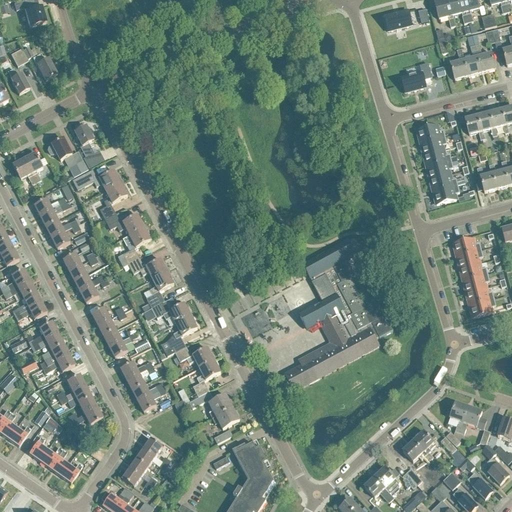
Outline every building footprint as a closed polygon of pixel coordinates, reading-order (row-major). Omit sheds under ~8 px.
[(36,12),(32,1),(32,0),(24,0),(16,2),(17,6),(13,7),(16,14),(23,12),(29,31),(46,26),(41,11),(36,12)] [(464,27),(469,26),(461,0),(457,0),(448,2),(453,19),(463,16),(464,20),(462,20),(464,27)] [(461,0),(469,26),(473,25),(471,18),(470,18),(469,15),(479,12),(476,0),(461,0)] [(503,17),(507,16),(502,0),(488,0),(491,9),(501,6),(502,10),(501,10),(503,17)] [(508,5),(511,3),(511,0),(502,0),(507,16),(511,15),(510,7),(509,8),(508,5)] [(455,30),(453,19),(448,2),(435,6),(439,23),(449,20),(450,23),(449,24),(451,31),(455,30)] [(421,26),(429,24),(426,12),(418,14),(421,26)] [(407,13),(383,19),(386,34),(411,28),(407,13)] [(488,19),(491,31),(497,29),(494,17),(488,19)] [(485,32),(491,31),(488,19),(482,20),(485,32)] [(439,46),(446,44),(442,32),(436,34),(439,46)] [(492,34),(495,46),(501,44),(498,33),(492,34)] [(489,47),(495,46),(492,34),(486,36),(489,47)] [(475,49),(482,76),(495,73),(491,56),(483,58),(480,48),(479,48),(477,38),(472,39),(475,49)] [(507,70),(511,68),(511,39),(509,40),(511,51),(502,53),(507,70)] [(446,44),(439,46),(442,57),(449,56),(446,44)] [(468,80),(482,76),(475,49),(470,50),(474,61),(465,63),(464,63),(468,80)] [(27,63),(33,59),(28,50),(22,53),(27,63)] [(17,70),(28,64),(21,52),(11,58),(17,70)] [(464,63),(465,63),(462,52),(457,54),(460,64),(450,67),(455,83),(468,80),(464,63)] [(42,64),(39,58),(32,62),(36,68),(45,84),(56,78),(48,61),(42,64)] [(421,75),(401,81),(405,97),(414,94),(418,93),(426,91),(424,83),(432,81),(428,67),(420,69),(421,75)] [(437,80),(446,78),(444,70),(435,72),(437,80)] [(18,98),(29,92),(21,77),(17,79),(13,73),(7,76),(11,82),(10,83),(18,98)] [(506,129),(508,128),(511,127),(511,109),(501,113),(506,129)] [(510,136),(508,128),(506,129),(501,113),(490,116),(494,132),(496,132),(503,130),(505,138),(510,136)] [(498,140),(496,132),(494,132),(490,116),(477,119),(482,135),(483,135),(491,133),(493,141),(498,140)] [(485,143),(483,135),(482,135),(477,119),(465,122),(469,138),(479,136),(481,144),(485,143)] [(418,134),(420,143),(422,143),(423,146),(445,140),(443,134),(439,135),(437,129),(418,134)] [(94,156),(89,147),(94,144),(87,130),(75,136),(82,150),(81,151),(86,160),(90,158),(94,156)] [(422,150),(424,159),(444,154),(442,149),(447,147),(445,140),(423,146),(424,150),(422,150)] [(77,167),(64,142),(52,148),(53,149),(49,151),(48,154),(50,157),(53,158),(57,156),(61,164),(65,162),(73,179),(66,182),(67,185),(74,181),(74,180),(89,173),(84,163),(77,167)] [(90,158),(86,160),(84,162),(85,164),(89,171),(101,165),(105,163),(100,153),(94,156),(90,158)] [(426,168),(428,167),(429,171),(452,165),(450,158),(445,159),(444,154),(424,159),(426,168)] [(25,162),(37,186),(41,184),(37,175),(44,171),(36,157),(25,162)] [(33,188),(37,186),(25,162),(13,169),(21,183),(28,179),(33,188)] [(511,170),(508,172),(506,164),(501,165),(504,173),(505,173),(509,189),(511,188),(511,170)] [(453,172),(452,165),(429,171),(430,174),(428,175),(430,183),(450,178),(449,173),(453,172)] [(505,173),(504,173),(496,175),(494,167),(489,169),(491,176),(492,176),(497,193),(509,189),(505,173)] [(492,176),(491,176),(484,178),(481,171),(477,172),(479,180),(480,180),(484,196),(497,193),(492,176)] [(107,195),(123,186),(119,179),(117,179),(115,174),(98,183),(93,173),(73,184),(78,194),(95,185),(97,190),(103,187),(107,195)] [(451,184),(450,178),(430,183),(433,192),(434,192),(435,195),(458,189),(456,182),(451,184)] [(106,223),(116,218),(111,208),(128,199),(125,194),(126,193),(123,186),(107,195),(111,202),(105,205),(108,210),(101,213),(106,223)] [(456,203),(455,197),(460,196),(458,189),(435,195),(436,199),(434,199),(437,208),(456,203)] [(70,193),(64,196),(67,203),(73,200),(70,193)] [(53,213),(67,206),(65,201),(58,204),(51,208),(48,202),(35,209),(41,220),(53,213)] [(67,206),(53,213),(41,220),(46,231),(59,224),(56,218),(64,214),(72,210),(70,205),(69,206),(67,206)] [(130,238),(146,230),(142,223),(140,223),(138,218),(121,227),(116,218),(106,223),(111,233),(118,229),(120,234),(126,231),(130,238)] [(52,242),(65,235),(59,224),(46,231),(52,242)] [(79,228),(72,232),(74,237),(81,233),(79,228)] [(505,247),(511,245),(511,229),(501,232),(505,247)] [(129,268),(139,263),(134,253),(151,244),(148,239),(150,238),(146,230),(130,238),(134,246),(128,249),(131,254),(124,257),(118,260),(123,271),(129,268)] [(58,253),(71,246),(65,235),(52,242),(58,253)] [(78,248),(91,241),(87,235),(75,242),(78,248)] [(0,259),(13,253),(7,242),(0,245),(0,259)] [(456,256),(458,256),(459,259),(481,254),(480,247),(475,248),(473,242),(454,247),(456,256)] [(346,244),(302,267),(322,306),(299,318),(304,327),(305,326),(309,333),(321,326),(332,347),(300,364),(302,369),(285,378),(294,395),(379,350),(375,342),(379,340),(379,341),(393,334),(384,318),(377,322),(370,308),(366,310),(350,281),(355,278),(346,263),(354,259),(346,244)] [(13,253),(0,259),(0,264),(2,264),(6,271),(19,264),(13,253)] [(481,254),(459,259),(460,263),(458,263),(460,272),(480,267),(478,262),(483,260),(483,259),(481,254)] [(90,264),(96,260),(94,255),(87,259),(90,264)] [(69,275),(82,268),(76,257),(63,264),(69,275)] [(96,260),(90,264),(92,268),(99,265),(96,260)] [(153,283),(169,275),(165,268),(164,268),(161,263),(144,272),(139,263),(129,268),(135,278),(141,274),(143,279),(149,276),(153,283)] [(460,272),(462,281),(464,280),(465,284),(488,278),(486,271),(481,272),(480,267),(460,272)] [(75,286),(88,279),(82,268),(69,275),(75,286)] [(10,294),(16,291),(29,284),(23,273),(10,280),(13,285),(0,292),(3,297),(10,294)] [(153,312),(162,306),(157,297),(174,288),(172,283),(173,282),(169,275),(153,283),(157,291),(151,294),(154,299),(148,302),(150,306),(153,312)] [(101,286),(108,282),(105,277),(91,284),(88,279),(75,286),(81,297),(94,290),(101,286)] [(465,284),(466,287),(464,288),(467,296),(486,291),(485,286),(489,285),(488,278),(465,284)] [(22,302),(35,295),(29,284),(16,291),(22,302)] [(94,290),(81,297),(87,308),(99,301),(94,290)] [(486,291),(467,296),(469,305),(471,305),(471,308),(472,308),(494,302),(492,296),(488,297),(486,291)] [(28,313),(40,306),(35,295),(22,302),(28,313)] [(493,316),(491,310),(496,309),(494,302),(472,308),(471,308),(472,312),(471,312),(473,321),(493,316)] [(40,306),(28,313),(30,317),(34,323),(46,317),(40,306)] [(150,306),(142,310),(145,316),(153,312),(150,306)] [(176,328),(192,319),(188,312),(187,312),(184,307),(167,316),(162,306),(153,312),(158,322),(164,318),(166,323),(172,321),(176,328)] [(118,319),(124,315),(122,310),(115,314),(118,319)] [(21,316),(22,316),(19,311),(12,314),(15,319),(21,316)] [(98,329),(111,322),(105,312),(92,318),(98,329)] [(124,315),(118,319),(120,324),(127,320),(124,315)] [(15,319),(14,320),(17,324),(23,321),(21,316),(15,319)] [(168,360),(175,356),(185,350),(180,341),(198,332),(195,327),(196,326),(192,319),(176,328),(180,335),(174,338),(167,345),(170,351),(164,354),(168,360)] [(104,340),(116,333),(111,322),(98,329),(104,340)] [(44,343),(57,336),(51,325),(38,332),(41,338),(28,345),(30,350),(37,347),(44,343)] [(130,340),(137,337),(134,332),(127,335),(130,340)] [(110,351),(122,344),(116,333),(104,340),(110,351)] [(50,354),(62,347),(57,336),(44,343),(50,354)] [(137,337),(130,340),(122,344),(110,351),(115,362),(128,355),(125,349),(132,345),(139,341),(137,337)] [(13,357),(27,350),(23,342),(9,349),(13,357)] [(137,356),(150,350),(146,342),(133,349),(137,356)] [(37,347),(30,350),(33,355),(40,351),(37,347)] [(62,347),(50,354),(52,359),(44,364),(44,365),(39,367),(42,372),(55,365),(68,358),(62,347)] [(199,372),(215,363),(211,356),(210,356),(208,351),(190,360),(185,350),(175,356),(181,366),(187,362),(189,367),(195,365),(199,372)] [(55,365),(42,372),(45,377),(58,371),(61,376),(74,369),(68,358),(55,365)] [(33,363),(19,370),(23,377),(37,370),(33,363)] [(199,400),(209,395),(204,385),(221,376),(218,371),(219,370),(215,363),(199,372),(203,379),(197,382),(200,387),(194,390),(199,400)] [(147,373),(154,369),(152,364),(144,368),(137,372),(134,366),(121,373),(127,384),(139,377),(147,373)] [(154,369),(147,373),(149,377),(156,374),(154,369)] [(17,384),(21,380),(14,373),(0,388),(0,390),(6,397),(18,385),(17,384)] [(133,394),(145,388),(139,377),(127,384),(133,394)] [(72,396),(85,389),(79,378),(66,385),(72,396)] [(138,405),(165,391),(162,386),(155,390),(156,391),(148,394),(145,388),(133,394),(138,405)] [(77,407),(90,400),(85,389),(72,396),(65,399),(59,403),(61,407),(74,401),(77,407)] [(165,391),(138,405),(144,416),(157,410),(153,403),(168,396),(165,391)] [(59,403),(65,399),(62,394),(56,398),(59,403)] [(209,395),(199,400),(190,405),(193,412),(212,402),(209,395)] [(213,422),(233,411),(226,398),(209,407),(213,414),(209,416),(213,422)] [(83,418),(96,411),(90,400),(77,407),(83,418)] [(163,413),(173,407),(170,401),(160,407),(163,413)] [(459,437),(468,410),(456,405),(448,427),(456,430),(455,435),(459,437)] [(468,410),(459,437),(463,438),(466,431),(465,431),(466,427),(481,433),(483,431),(486,423),(479,421),(482,414),(468,410)] [(83,418),(77,421),(70,425),(73,429),(86,423),(89,429),(102,422),(96,411),(83,418)] [(233,411),(213,422),(216,428),(219,426),(223,433),(240,424),(233,411)] [(0,431),(11,417),(6,414),(2,420),(3,421),(2,422),(0,420),(0,431)] [(48,418),(42,414),(34,425),(40,430),(48,418)] [(70,425),(77,421),(74,416),(67,420),(70,425)] [(0,436),(8,443),(16,432),(8,426),(9,424),(10,426),(14,420),(11,417),(0,431),(0,436)] [(504,422),(498,439),(511,444),(511,423),(504,420),(504,422)] [(45,426),(54,432),(53,435),(57,438),(62,432),(49,421),(45,426)] [(16,432),(8,443),(18,450),(30,434),(26,430),(22,436),(16,432)] [(92,439),(88,433),(79,437),(83,444),(92,439)] [(217,447),(233,439),(229,433),(214,441),(217,447)] [(486,449),(491,435),(485,433),(480,447),(486,449)] [(413,445),(430,463),(434,460),(430,456),(431,455),(428,452),(434,446),(423,435),(413,445)] [(456,450),(461,445),(451,435),(446,440),(456,450)] [(39,464),(47,453),(41,449),(44,444),(40,440),(28,457),(39,464)] [(452,457),(457,452),(445,440),(441,444),(452,457)] [(144,452),(156,460),(163,450),(151,442),(144,452)] [(428,465),(430,463),(413,445),(403,454),(413,466),(419,461),(422,463),(424,461),(428,465)] [(256,452),(253,446),(237,455),(242,463),(238,465),(243,474),(246,472),(253,484),(246,495),(238,491),(233,499),(240,504),(235,511),(261,511),(266,504),(263,502),(273,485),(274,485),(264,467),(267,465),(260,450),(256,452)] [(500,488),(509,479),(497,467),(498,467),(492,461),(496,457),(487,448),(482,454),(491,463),(487,466),(492,471),(488,476),(500,488)] [(508,457),(500,449),(495,454),(505,464),(508,467),(511,462),(511,455),(511,454),(508,457)] [(49,472),(62,454),(58,451),(54,457),(56,458),(55,459),(47,453),(39,464),(49,472)] [(168,469),(162,465),(156,460),(144,452),(137,462),(148,470),(153,465),(165,473),(168,469)] [(60,479),(68,468),(60,462),(60,461),(62,462),(66,457),(62,454),(49,472),(60,479)] [(162,465),(168,469),(172,464),(166,460),(162,465)] [(216,473),(230,465),(227,460),(214,467),(216,473)] [(475,470),(466,461),(457,470),(462,475),(466,471),(470,475),(475,470)] [(141,481),(148,470),(137,462),(130,472),(141,481)] [(68,468),(60,479),(71,487),(82,471),(77,467),(74,472),(68,468)] [(374,480),(392,500),(394,498),(396,499),(396,496),(399,494),(399,490),(401,488),(395,482),(399,478),(394,472),(390,476),(385,471),(374,480)] [(134,491),(141,481),(130,472),(122,482),(134,491)] [(407,476),(418,488),(423,484),(411,472),(407,476)] [(414,492),(418,488),(407,476),(402,480),(414,492)] [(453,494),(461,485),(452,476),(444,485),(453,494)] [(481,483),(475,476),(468,483),(474,489),(473,490),(486,502),(493,495),(481,482),(481,483)] [(148,485),(154,489),(157,484),(151,480),(148,485)] [(394,502),(392,500),(374,480),(364,490),(374,501),(379,496),(389,507),(394,502)] [(167,495),(172,488),(171,488),(165,484),(160,490),(167,495)] [(151,493),(154,489),(148,485),(145,489),(151,493)] [(437,490),(431,495),(441,505),(442,504),(446,500),(437,490)] [(106,511),(116,511),(129,494),(125,491),(117,502),(111,498),(107,495),(101,502),(106,505),(103,510),(106,511)] [(466,498),(459,491),(453,497),(460,504),(458,505),(464,511),(475,511),(478,510),(466,497),(466,498)] [(131,511),(126,508),(134,497),(129,494),(116,511),(131,511)] [(421,494),(414,500),(419,506),(426,500),(421,494)] [(350,503),(340,511),(360,511),(351,502),(350,503)]
